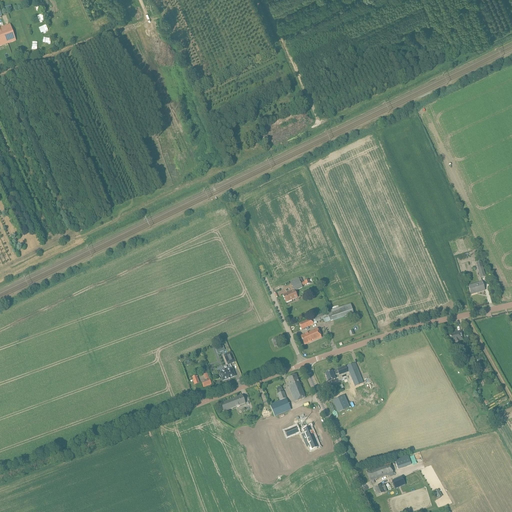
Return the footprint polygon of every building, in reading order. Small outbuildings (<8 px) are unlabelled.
[(10,24),(0,27),(0,46),(16,41),(10,24)] [(481,262),(476,264),(477,269),(480,279),(485,277),(483,267),(481,262)] [(299,279),(290,282),(292,286),(293,289),(301,286),(305,284),(305,286),(311,283),(310,280),(303,283),(301,278),(299,279)] [(482,283),(469,287),(470,290),(471,295),(484,291),(483,286),(482,283)] [(294,290),(282,295),(286,303),(290,301),(297,298),(294,290)] [(327,312),(325,312),(328,317),(330,322),(353,314),(350,304),(327,312)] [(325,312),(314,318),(316,322),(323,319),(325,318),(328,317),(325,312)] [(314,318),(299,324),(302,330),(316,324),(316,322),(314,318)] [(317,330),(301,337),(304,345),(321,338),(317,330)] [(454,334),(450,335),(451,340),(451,342),(453,342),(454,346),(461,344),(460,341),(463,341),(462,337),(461,333),(458,333),(458,332),(454,333),(454,334)] [(230,353),(224,356),(228,365),(235,362),(230,353)] [(337,370),(325,374),(328,382),(335,379),(334,376),(339,374),(339,375),(339,376),(348,373),(348,372),(352,380),(354,387),(363,384),(355,364),(346,367),(345,367),(337,370)] [(365,364),(360,366),(363,374),(368,372),(365,364)] [(219,374),(219,376),(220,377),(221,377),(223,381),(227,379),(227,380),(230,379),(230,378),(235,376),(232,369),(225,371),(224,370),(223,370),(222,370),(221,371),(220,372),(220,373),(220,374),(219,374)] [(205,380),(201,382),(202,383),(203,388),(211,385),(209,380),(209,379),(207,375),(207,374),(203,375),(204,376),(205,380)] [(296,375),(287,378),(290,386),(288,387),(295,402),(296,402),(305,398),(296,375)] [(277,388),(276,390),(277,391),(278,394),(277,394),(280,401),(286,399),(283,392),(282,389),(281,388),(280,387),(278,387),(277,388)] [(261,405),(256,394),(251,396),(253,402),(249,403),(251,409),(261,405)] [(242,396),(221,404),(223,409),(224,412),(245,404),(244,401),(242,396)] [(344,396),(333,401),(338,413),(349,408),(344,396)] [(280,401),(270,405),(275,417),(291,410),(286,399),(280,401)] [(296,427),(285,432),(288,437),(299,432),(296,427)] [(312,431),(310,427),(303,430),(305,434),(301,435),(304,441),(307,439),(311,448),(317,446),(318,446),(313,434),(312,434),(311,431),(312,431)] [(408,456),(396,461),(399,469),(411,465),(408,456)] [(371,470),(366,472),(370,482),(375,480),(388,475),(388,477),(394,474),(393,471),(390,463),(390,462),(371,470)] [(402,478),(392,482),(395,489),(405,485),(402,478)] [(382,485),(374,489),(379,500),(387,496),(382,485)]
